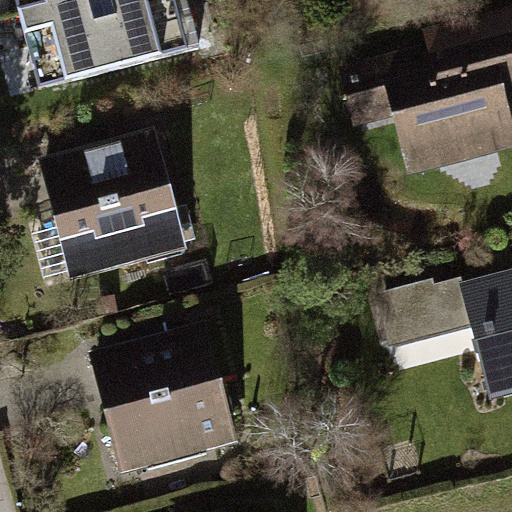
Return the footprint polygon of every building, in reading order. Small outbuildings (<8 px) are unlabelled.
[(77,0),(23,0),(27,13),(77,0)] [(199,50),(185,0),(77,0),(27,13),(47,90),(199,50)] [(433,43),(341,66),(356,124),(391,115),(407,177),(511,150),(511,119),(510,112),(511,111),(511,0),(428,22),(433,43)] [(151,127),(44,157),(78,279),(185,249),(151,127)] [(511,262),(380,294),(398,366),(481,347),(494,401),(511,396),(511,262)] [(209,317),(87,354),(122,470),(244,433),(209,317)]
